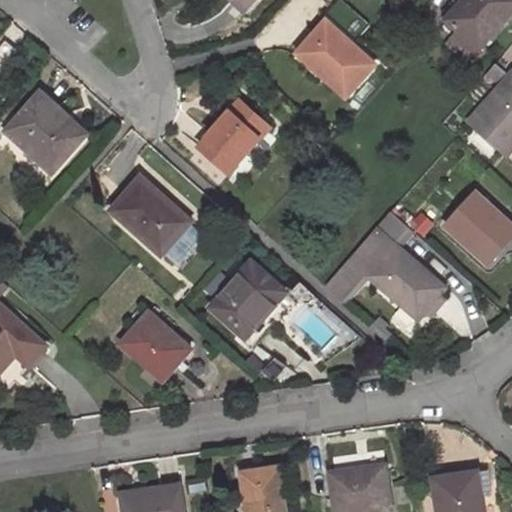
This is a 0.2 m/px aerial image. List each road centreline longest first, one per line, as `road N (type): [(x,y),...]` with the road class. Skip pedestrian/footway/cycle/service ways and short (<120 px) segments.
road 1 (residential): [(459,394),(0,462)]
road 2 (residential): [(16,0),(138,112),(158,96),(156,52),(137,0)]
